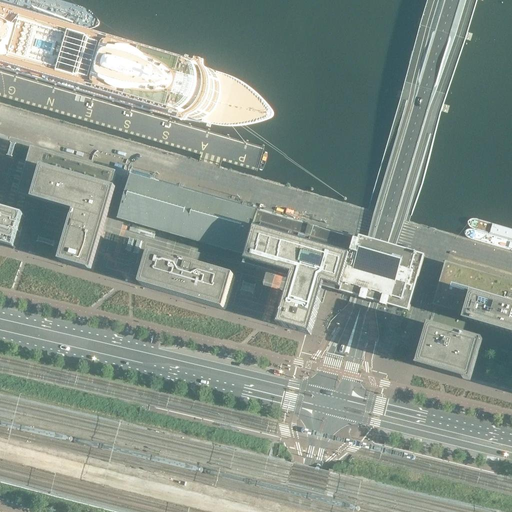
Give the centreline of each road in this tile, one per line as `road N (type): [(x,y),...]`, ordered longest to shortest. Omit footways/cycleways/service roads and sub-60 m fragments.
road 1 (primary): [(323,392),(0,316)]
road 2 (primary): [(0,334),(318,410)]
road 3 (tertiary): [(454,0),(380,244)]
road 4 (primary): [(337,414),(511,456)]
road 5 (primary): [(511,440),(343,397)]
